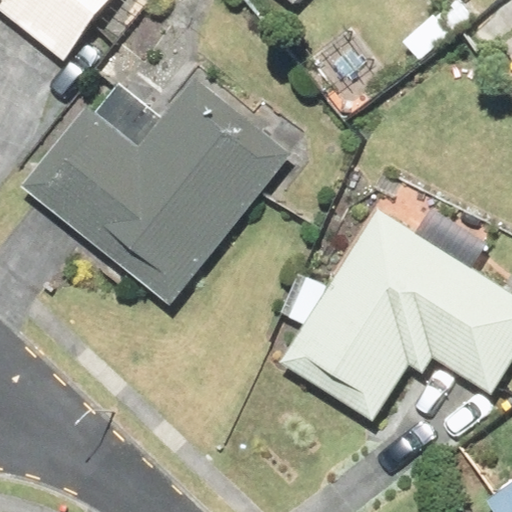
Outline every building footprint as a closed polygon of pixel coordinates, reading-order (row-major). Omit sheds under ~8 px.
[(0,0),(0,4),(64,55),(107,0),(0,0)] [(460,0),(430,0),(390,32),(412,59),(470,12),(460,0)] [(336,14),(291,51),(323,90),(369,53),(336,14)] [(167,302),(292,145),(188,63),(156,103),(115,71),(88,105),(75,95),(9,178),(167,302)] [(271,301),(299,320),(276,354),(370,416),(417,347),(481,390),(511,344),(511,294),(376,204),(327,277),(300,259),(271,301)] [(511,511),(511,474),(486,493),(499,511),(511,511)]
